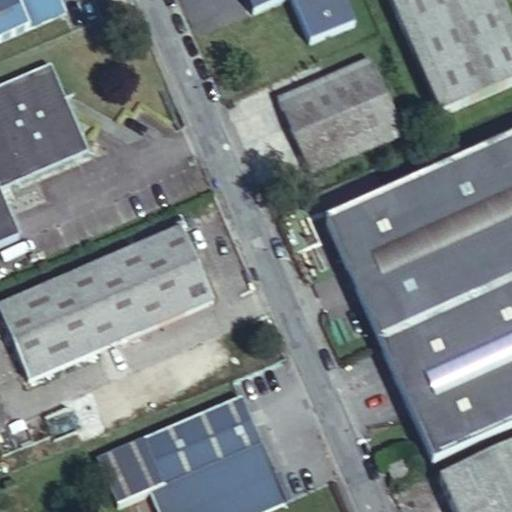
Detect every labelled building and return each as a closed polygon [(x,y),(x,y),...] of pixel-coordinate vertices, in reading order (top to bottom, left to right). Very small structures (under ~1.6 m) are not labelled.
[(0,0),(0,43),(63,16),(56,0),(0,0)] [(242,0),(251,19),(288,3),(308,50),(354,30),(341,0),(242,0)] [(387,0),(439,119),(511,87),(511,32),(498,0),(387,0)] [(278,105),(308,178),(401,138),(371,65),(278,105)] [(48,69),(0,89),(0,249),(15,243),(0,208),(0,193),(86,157),(48,69)] [(511,146),(322,227),(433,468),(511,433),(511,146)] [(0,309),(0,319),(27,383),(213,305),(181,232),(0,309)] [(151,497),(157,511),(270,511),(287,505),(243,402),(143,444),(101,461),(121,509),(151,497)] [(511,511),(511,451),(440,483),(452,511),(511,511)] [(408,467),(404,461),(386,469),(394,486),(412,478),(408,467)]
